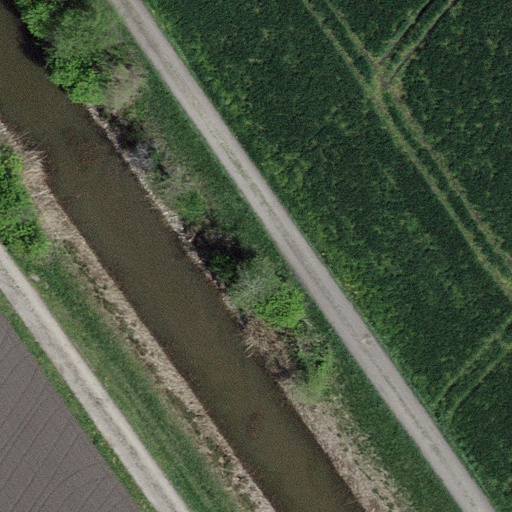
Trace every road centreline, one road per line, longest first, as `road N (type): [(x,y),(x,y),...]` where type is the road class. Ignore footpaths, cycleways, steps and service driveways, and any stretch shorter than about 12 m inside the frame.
road 1 (track): [(153,0),(505,511)]
road 2 (track): [(143,511),(0,308)]
